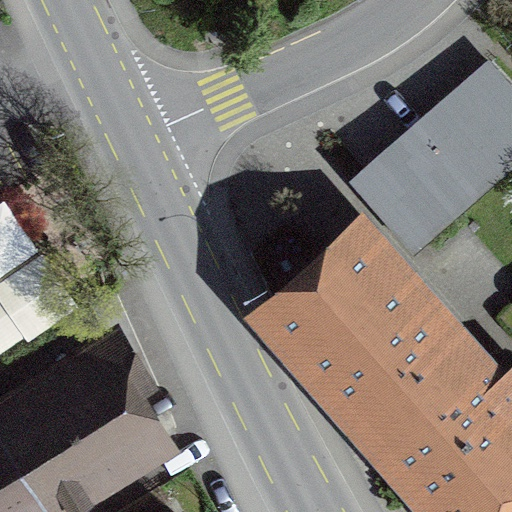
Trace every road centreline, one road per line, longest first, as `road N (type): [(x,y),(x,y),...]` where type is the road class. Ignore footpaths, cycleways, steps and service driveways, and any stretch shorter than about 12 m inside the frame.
road 1 (secondary): [(134,144),(326,511)]
road 2 (residential): [(134,144),(328,56),(394,0)]
road 3 (secondary): [(62,0),(134,144)]
